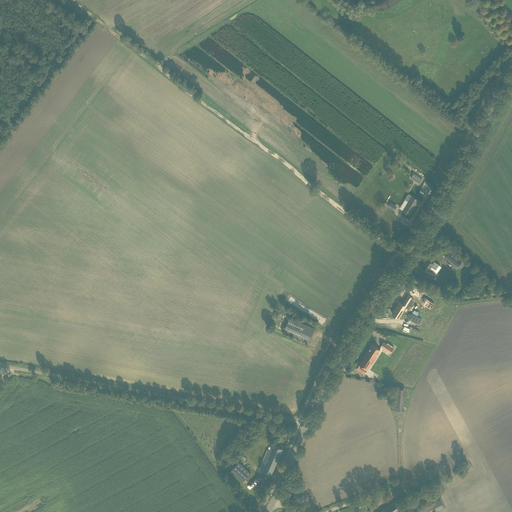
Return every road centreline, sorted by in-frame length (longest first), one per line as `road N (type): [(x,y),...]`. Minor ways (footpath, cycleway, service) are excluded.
road 1 (tertiary): [(307,423),(344,348),(511,83)]
road 2 (unclassified): [(307,423),(0,365)]
road 3 (unclassified): [(325,511),(392,483),(395,422)]
